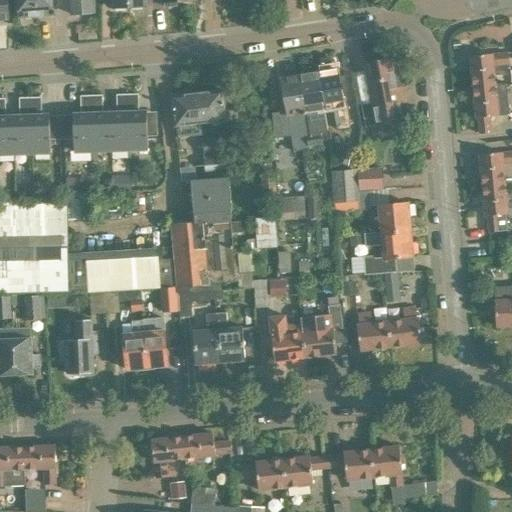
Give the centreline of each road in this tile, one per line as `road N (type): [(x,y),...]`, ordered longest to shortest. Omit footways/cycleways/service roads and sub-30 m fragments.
road 1 (residential): [(0,67),(386,21),(407,26)]
road 2 (residential): [(463,386),(433,53),(407,26)]
road 3 (residential): [(107,418),(463,386)]
